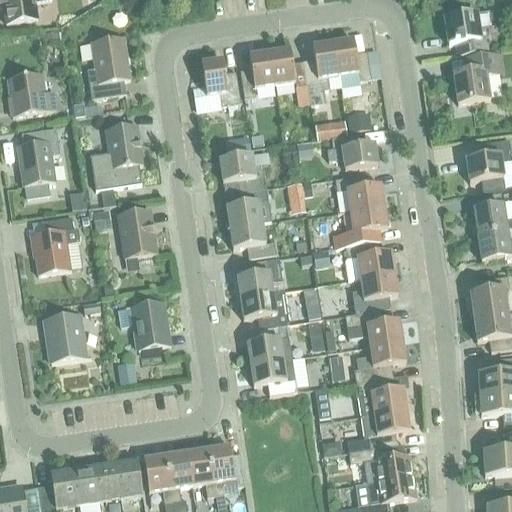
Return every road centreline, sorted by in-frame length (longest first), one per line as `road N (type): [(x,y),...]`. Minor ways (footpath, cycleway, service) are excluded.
road 1 (residential): [(299,15),(174,38),(158,64),(213,395),(200,424),(39,450),(17,428),(0,308)]
road 2 (residential): [(451,511),(404,33),(376,6),(299,15)]
